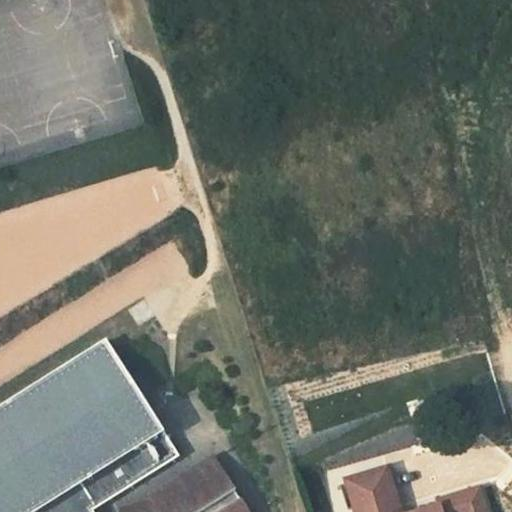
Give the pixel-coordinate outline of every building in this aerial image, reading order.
[(0,407),(0,511),(27,511),(160,430),(141,399),(127,376),(105,340),(0,407)] [(137,370),(127,376),(141,399),(152,392),(137,370)] [(160,430),(27,511),(86,511),(91,509),(177,457),(160,430)] [(123,511),(219,511),(238,499),(212,459),(150,498),(154,503),(123,511)] [(348,482),(357,511),(488,511),(480,486),(439,499),(440,503),(412,511),(402,511),(389,469),(348,482)] [(246,511),(238,499),(219,511),(246,511)]
